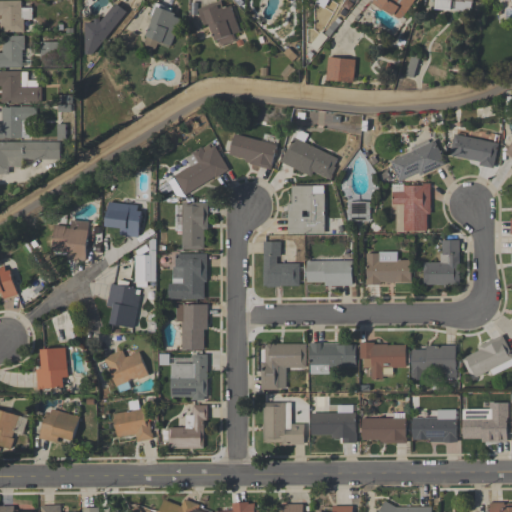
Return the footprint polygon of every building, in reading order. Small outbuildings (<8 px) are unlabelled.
[(216,41),(209,23),(204,25),(198,9),(221,0),(223,7),(231,4),(233,10),(232,10),(240,32),(216,41)] [(374,2),(375,0),(414,0),(402,18),(398,19),(374,2)] [(472,0),(472,3),(471,3),(470,12),(452,10),(451,11),(435,9),(435,0),(472,0)] [(24,32),(0,32),(0,19),(2,19),(2,15),(0,15),(0,1),(21,1),(21,8),(32,8),(32,19),(24,19),(24,32)] [(131,12),(97,54),(90,54),(90,22),(99,22),(99,18),(104,18),(104,22),(120,3),(131,12)] [(170,46),(158,41),(156,48),(151,50),(146,48),(143,43),(152,22),(151,22),(153,17),(150,16),(155,3),(172,9),(171,12),(176,14),(175,17),(181,19),(170,46)] [(0,67),(0,53),(3,53),(2,36),(24,36),(24,49),(22,49),(22,67),(0,67)] [(59,42),(59,58),(40,58),(40,42),(59,42)] [(415,78),(419,58),(411,56),(406,76),(415,78)] [(355,60),(353,83),(325,80),(328,57),(355,60)] [(41,103),(2,103),(2,86),(0,86),(0,71),(21,71),(22,72),(28,72),(28,81),(38,81),(38,87),(41,87),(41,103)] [(2,107),(20,107),(20,106),(37,106),(37,120),(29,120),(29,138),(3,138),(3,139),(0,139),(0,123),(2,123),(2,107)] [(330,180),(313,172),(311,176),(280,162),(285,152),(286,153),(294,137),(295,138),(299,130),(308,134),(304,142),(338,159),(334,167),(336,167),(332,176),(330,180)] [(234,134),(277,145),(272,163),(273,164),(271,170),(250,164),(250,163),(245,162),(245,159),(228,155),(234,134)] [(493,168),(479,165),(480,162),(449,155),(453,134),(498,144),(493,168)] [(390,161),(434,140),(445,164),(420,176),(419,173),(399,182),(390,161)] [(60,159),(23,159),(23,166),(9,167),(9,174),(0,174),(0,142),(60,142),(60,159)] [(228,169),(185,195),(174,176),(190,166),(185,159),(191,155),(190,154),(201,147),(204,152),(214,146),(228,169)] [(427,231),(403,231),(403,204),(392,204),(392,192),(404,192),(404,186),(422,185),(422,184),(430,184),(430,214),(427,214),(427,231)] [(324,186),(324,193),(325,234),(288,234),(288,204),(292,204),(291,186),(324,186)] [(139,237),(120,235),(121,229),(106,227),(109,202),(138,205),(138,211),(141,212),(139,237)] [(182,203),(208,202),(208,230),(204,230),(204,249),(182,249),(182,203)] [(370,202),(370,220),(359,221),(348,221),(348,202),(359,202),(370,202)] [(67,260),(67,251),(52,250),(54,225),(65,226),(65,228),(70,228),(70,220),(89,221),(86,261),(67,260)] [(135,282),(135,255),(149,255),(149,241),(152,239),(156,239),(156,282),(135,282)] [(459,241),(459,285),(423,285),(423,263),(440,263),(440,253),(442,253),(442,241),(459,241)] [(299,286),(280,286),(280,288),(267,288),(267,286),(263,286),(263,242),(281,242),(281,257),(277,257),(277,264),(299,264),(299,286)] [(366,285),(366,279),(367,279),(367,254),(378,254),(378,252),(397,252),(397,260),(411,260),(411,282),(393,282),(393,284),(386,284),(386,282),(381,282),(381,285),(366,285)] [(169,299),(169,284),(184,284),(184,279),(173,279),(173,267),(175,267),(175,254),(207,254),(207,282),(204,282),(204,299),(169,299)] [(307,261),(353,261),(353,286),(325,286),(325,283),(307,283),(307,261)] [(0,267),(4,266),(6,271),(10,270),(18,294),(4,299),(2,294),(0,294),(0,267)] [(136,289),(135,295),(139,296),(133,327),(110,322),(114,306),(107,305),(111,284),(136,289)] [(208,304),(208,329),(204,329),(204,348),(182,348),(181,321),(176,321),(176,304),(208,304)] [(511,364),(492,375),(489,369),(472,378),(462,358),(478,350),(477,347),(479,346),(479,345),(501,334),(511,355),(511,364)] [(405,344),(405,366),(383,366),(383,379),(371,379),(371,367),(363,367),(363,358),(360,358),(360,341),(374,341),(374,343),(387,343),(387,344),(405,344)] [(310,373),(310,358),(309,355),(310,352),(310,342),(323,342),(338,342),(338,344),(356,344),(356,366),(329,366),(329,373),(310,373)] [(306,343),(306,367),(285,367),(285,388),(277,388),(277,389),(260,389),(260,361),(265,361),(265,343),(306,343)] [(411,379),(411,369),(411,348),(426,348),(426,345),(456,345),(456,368),(457,368),(457,378),(445,378),(445,371),(425,371),(425,379),(411,379)] [(63,386),(37,388),(35,368),(42,368),(41,348),(65,346),(67,376),(63,376),(63,386)] [(139,351),(149,374),(138,379),(137,377),(128,381),(130,387),(120,392),(117,385),(116,386),(106,362),(105,362),(103,357),(122,349),(125,357),(139,351)] [(207,353),(207,396),(204,396),(204,400),(192,400),(192,396),(170,396),(170,363),(192,363),(192,353),(207,353)] [(153,438),(137,441),(136,433),(117,437),(113,413),(130,410),(128,401),(138,399),(139,408),(143,407),(146,421),(149,420),(151,432),(152,432),(153,438)] [(304,443),(282,443),(282,441),(264,441),(264,432),(263,432),(263,423),(264,423),(263,402),(291,402),(291,423),(303,423),(304,443)] [(463,438),(462,409),(489,408),(489,402),(507,402),(507,417),(506,417),(506,441),(481,441),(481,438),(463,438)] [(207,404),(207,419),(204,419),(204,448),(169,447),(169,426),(185,427),(185,414),(193,414),(193,404),(207,404)] [(356,442),(340,442),(340,437),(331,437),(331,434),(311,434),(311,412),(337,412),(337,404),(353,404),(353,412),(356,412),(356,431),(356,442)] [(79,416),(73,440),(59,436),(57,443),(38,437),(46,412),(50,413),(51,408),(79,416)] [(11,448),(0,444),(0,409),(27,417),(22,434),(14,432),(12,437),(14,437),(11,448)] [(412,438),(412,417),(437,417),(437,409),(456,409),(456,418),(456,435),(457,435),(457,441),(430,441),(430,438),(412,438)] [(361,417),(406,418),(406,436),(407,436),(407,443),(384,442),(384,441),(380,441),(380,439),(361,439),(361,417)] [(181,506),(184,498),(199,504),(197,508),(209,511),(158,511),(164,499),(181,506)] [(431,506),(431,511),(377,511),(384,500),(396,506),(431,506)] [(232,502),(248,501),(248,503),(254,502),(254,511),(214,511),(232,510),(232,502)] [(489,511),(489,502),(502,502),(502,504),(506,504),(507,503),(511,503),(511,511),(489,511)] [(284,511),(284,503),(303,503),(303,511),(264,511),(284,511)]
